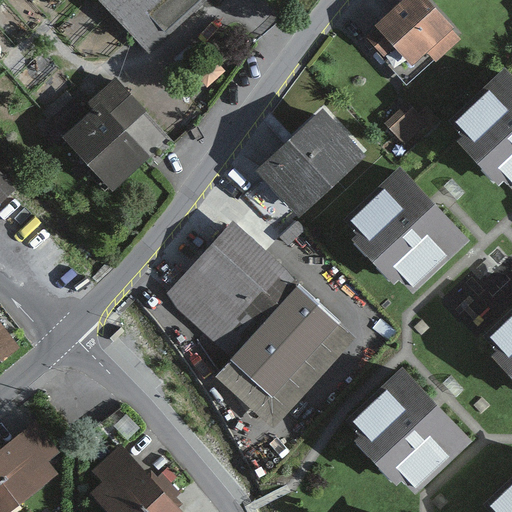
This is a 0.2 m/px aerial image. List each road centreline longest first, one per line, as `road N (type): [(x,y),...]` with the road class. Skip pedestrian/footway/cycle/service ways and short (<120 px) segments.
road 1 (unclassified): [(65,337),(181,204),(332,0)]
road 2 (residential): [(65,337),(152,413),(232,511)]
